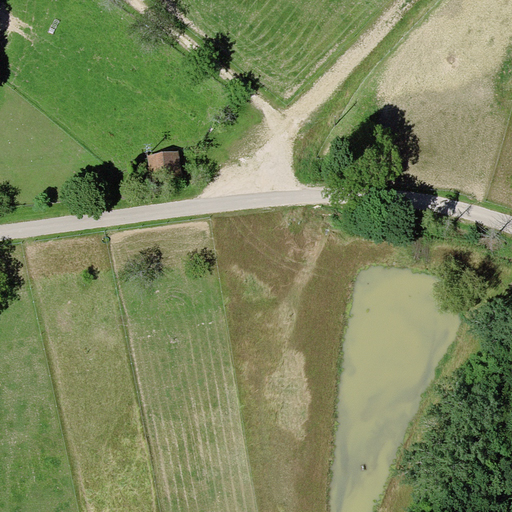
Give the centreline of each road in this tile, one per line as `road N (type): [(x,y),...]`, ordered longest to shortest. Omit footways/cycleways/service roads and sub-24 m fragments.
road 1 (unclassified): [(0,231),(216,202),(365,193),(511,223)]
road 2 (track): [(216,202),(252,149),(403,0)]
